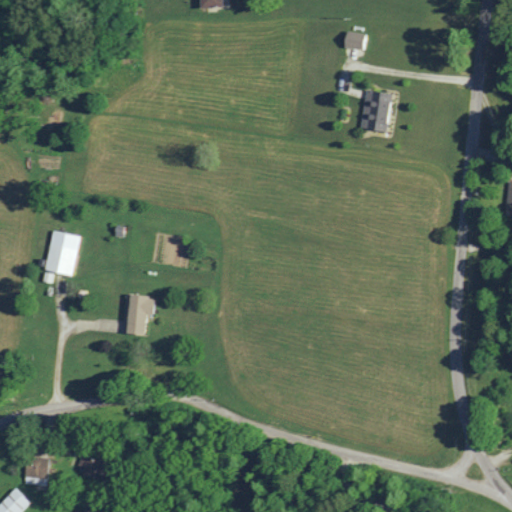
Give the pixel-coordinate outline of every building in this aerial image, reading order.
[(200,0),(201,8),(222,7),(221,0),(200,0)] [(345,46),(363,49),(366,33),(348,30),(345,46)] [(393,94),(367,89),(361,127),(386,132),(393,94)] [(81,235),(54,229),(45,268),(72,274),(81,235)] [(123,331),(146,333),(148,313),(154,314),(156,296),(127,293),(123,331)] [(86,467),(84,475),(98,478),(103,455),(83,451),(80,465),(86,467)] [(48,485),(49,458),(27,457),(26,483),(48,485)] [(0,511),(20,511),(31,501),(16,487),(0,503),(0,511)]
